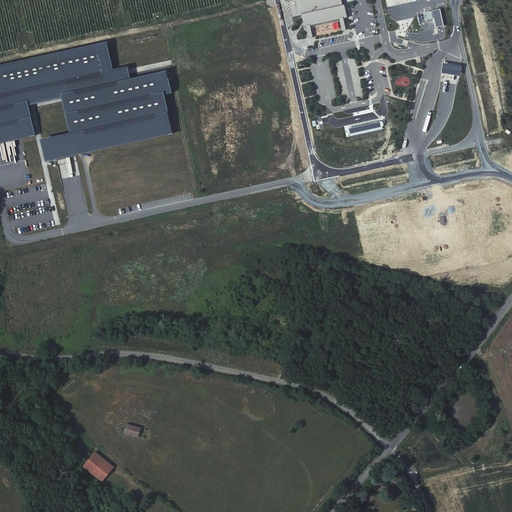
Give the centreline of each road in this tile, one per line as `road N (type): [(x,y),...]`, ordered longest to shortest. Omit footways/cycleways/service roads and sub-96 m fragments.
road 1 (unclassified): [(390,448),(327,396),(286,381),(134,354),(0,350)]
road 2 (unclassified): [(327,169),(21,239)]
road 3 (unclassified): [(327,169),(468,143),(478,117),(459,39)]
road 4 (unclassified): [(511,299),(390,448)]
road 5 (unclassified): [(277,0),(310,150),(327,169)]
road 6 (unclassified): [(376,0),(391,50),(459,39)]
